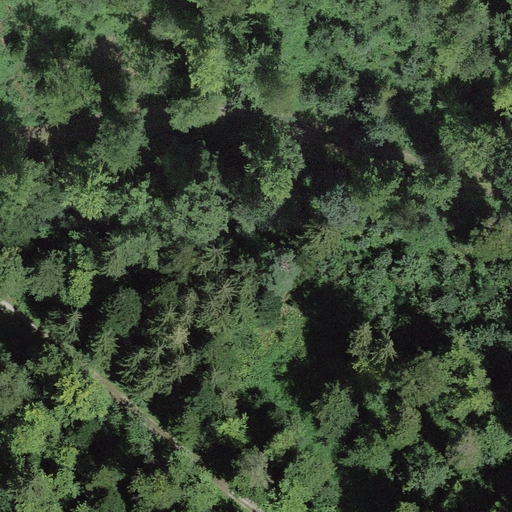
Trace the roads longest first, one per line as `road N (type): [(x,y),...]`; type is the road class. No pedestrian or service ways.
road 1 (track): [(0,141),(198,118),(301,126),(511,187)]
road 2 (track): [(0,303),(256,511)]
